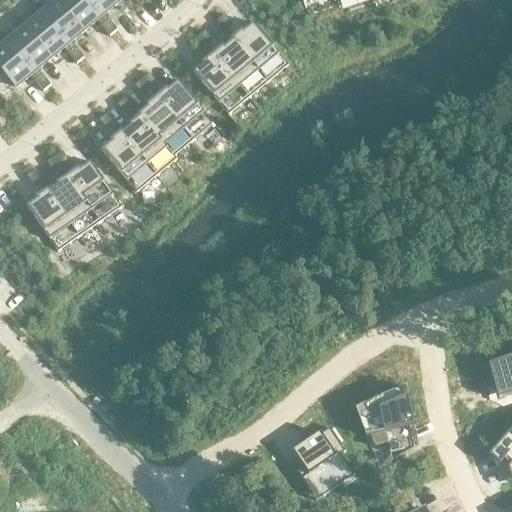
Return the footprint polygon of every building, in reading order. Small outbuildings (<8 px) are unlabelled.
[(85,0),(62,0),(59,3),(85,33),(98,23),(104,30),(111,24),(105,16),(101,20),(85,0)] [(114,0),(85,0),(101,20),(105,16),(119,5),(114,0)] [(59,3),(43,17),(68,47),(72,44),(85,33),(59,3)] [(225,16),(218,23),(225,32),(233,26),(225,16)] [(43,17),(26,30),(51,61),(64,50),(70,57),(78,51),(72,44),(68,47),(43,17)] [(111,24),(104,30),(110,38),(118,32),(111,24)] [(288,67),(253,24),(233,41),(268,84),(288,67)] [(26,30),(9,44),(35,75),(39,72),(51,61),(26,30)] [(213,42),(205,33),(198,39),(206,48),(213,42)] [(198,39),(191,45),(199,54),(206,48),(198,39)] [(233,41),(213,57),(249,100),(268,84),(233,41)] [(9,44),(0,52),(0,68),(17,89),(31,78),(37,85),(45,79),(39,72),(35,75),(9,44)] [(78,51),(70,57),(77,65),(84,59),(78,51)] [(213,57),(193,73),(229,117),(249,100),(213,57)] [(157,84),(150,75),(143,81),(150,90),(157,84)] [(45,79),(37,85),(44,93),(51,87),(45,79)] [(143,81),(135,87),(143,96),(150,90),(143,81)] [(178,82),(158,99),(193,142),(213,125),(178,82)] [(158,99),(138,115),(176,161),(177,161),(175,158),(193,142),(158,99)] [(126,100),(118,106),(126,116),(133,110),(126,100)] [(140,119),(121,134),(157,177),(176,161),(138,115),(137,116),(140,119)] [(106,116),(99,123),(107,132),(114,126),(106,116)] [(121,134),(101,151),(137,194),(157,177),(121,134)] [(70,163),(63,153),(55,159),(62,168),(70,163)] [(55,159),(48,164),(54,174),(62,168),(55,159)] [(122,209),(90,163),(69,178),(100,224),(122,209)] [(34,173),(27,179),(33,188),(41,183),(34,173)] [(69,178),(48,192),(80,238),(100,224),(69,178)] [(26,207),(58,253),(80,238),(48,192),(26,207)] [(511,360),(483,371),(485,385),(495,382),(499,395),(511,392),(511,396),(511,360)] [(380,415),(365,421),(376,449),(389,446),(391,456),(404,453),(404,452),(398,453),(396,442),(407,439),(406,431),(415,429),(407,389),(375,404),(380,415)] [(315,459),(296,472),(303,482),(310,478),(324,499),(355,477),(341,457),(346,453),(331,430),(306,446),(315,459)] [(502,444),(496,451),(511,465),(511,466),(510,469),(511,475),(511,434),(503,445),(502,444)]
